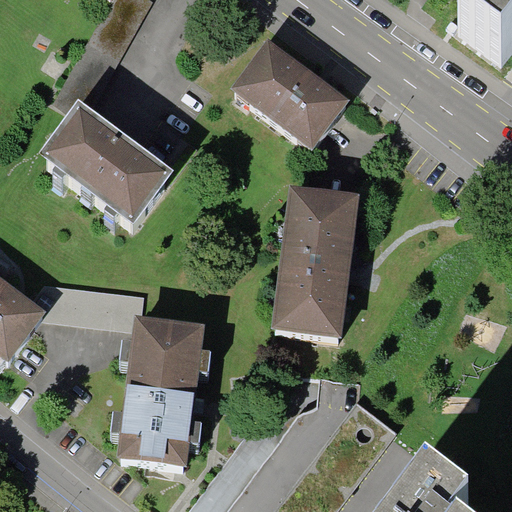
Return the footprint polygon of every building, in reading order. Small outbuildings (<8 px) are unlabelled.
[(69,112),(83,121),(152,3),(146,0),(113,0),(113,1),(55,102),(69,112)] [(502,67),(511,53),(511,0),(466,0),(479,9),(459,36),(502,67)] [(312,146),(346,100),(268,42),(234,88),(312,146)] [(83,121),(69,112),(35,163),(133,227),(167,176),(83,121)] [(270,325),(339,333),(356,197),(287,188),(270,325)] [(0,351),(8,357),(43,309),(0,277),(0,351)] [(112,458),(184,467),(201,332),(129,323),(112,458)] [(202,373),(212,375),(215,345),(206,344),(202,373)] [(357,407),(277,511),(338,511),(396,437),(357,407)] [(464,511),(426,484),(405,511),(464,511)]
